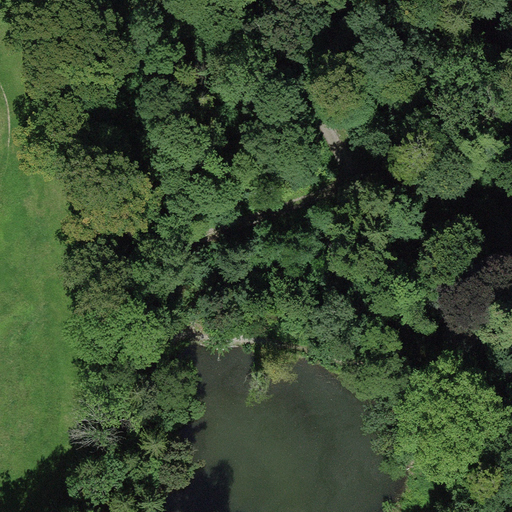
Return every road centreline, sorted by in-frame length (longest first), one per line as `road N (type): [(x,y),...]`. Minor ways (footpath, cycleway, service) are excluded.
road 1 (track): [(511,371),(460,385),(457,321),(377,168)]
road 2 (track): [(377,168),(181,247)]
road 3 (track): [(377,168),(335,132),(309,87),(295,0)]
road 4 (track): [(511,200),(442,191),(377,168)]
